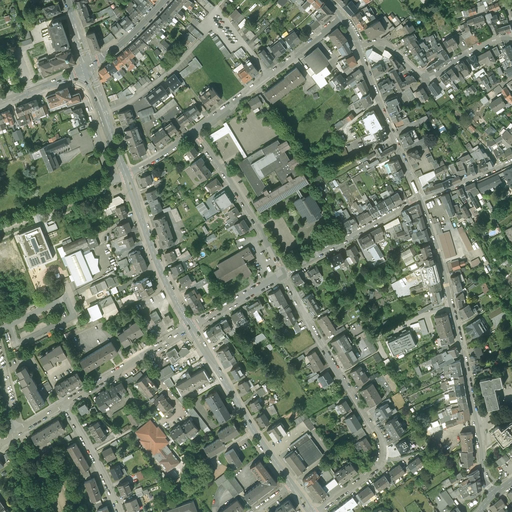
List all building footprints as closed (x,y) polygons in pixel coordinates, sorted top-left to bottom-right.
[(86,0),(78,0),(79,0),(75,2),(77,9),(86,6),(85,4),(84,3),(87,2),(86,0)] [(148,8),(139,0),(134,0),(133,1),(134,1),(135,1),(139,4),(137,7),(144,13),(148,8)] [(139,0),(148,8),(153,3),(149,0),(139,0)] [(174,0),(166,10),(173,16),(173,17),(176,14),(180,18),(184,14),(179,9),(181,7),(174,0)] [(192,7),(184,0),(174,0),(181,7),(183,5),(182,5),(182,4),(184,4),(184,5),(190,10),(192,7)] [(313,0),(294,0),(296,1),(300,5),(303,2),(301,0),(307,0),(301,6),(304,9),(313,0)] [(324,3),(320,0),(313,0),(304,9),(306,11),(313,5),(317,9),(324,3)] [(350,0),(342,7),(349,15),(357,8),(352,2),(353,1),(354,2),(356,0),(350,0)] [(208,1),(203,7),(209,12),(214,6),(208,1)] [(144,13),(137,7),(134,9),(131,7),(133,5),(132,4),(133,3),(132,2),(130,4),(128,2),(126,4),(128,6),(130,8),(129,9),(139,18),(144,13)] [(54,4),(47,6),(43,8),(46,17),(52,15),(52,16),(57,14),(61,12),(58,3),(54,4)] [(330,10),(324,3),(317,9),(312,13),(318,20),(330,10)] [(498,3),(488,7),(489,8),(491,12),(492,12),(500,8),(498,3)] [(86,6),(77,9),(80,18),(89,15),(86,6)] [(110,6),(100,11),(102,15),(107,12),(110,17),(115,14),(114,13),(110,6)] [(139,18),(129,9),(130,8),(128,6),(125,10),(125,11),(126,10),(130,14),(128,16),(134,23),(139,18)] [(368,10),(366,6),(361,9),(362,10),(364,10),(366,14),(368,17),(373,14),(374,13),(371,9),(368,10)] [(471,8),(465,11),(466,16),(469,15),(469,16),(477,13),(475,7),(471,8)] [(234,21),(241,14),(236,8),(229,15),(234,21)] [(173,16),(166,10),(161,15),(168,22),(173,27),(175,24),(173,22),(172,22),(171,22),(170,22),(172,20),(171,19),(173,16)] [(312,13),(310,16),(314,21),(318,26),(334,13),(330,10),(318,20),(312,13)] [(359,12),(351,17),(355,24),(356,24),(368,17),(366,14),(361,16),(359,12)] [(235,20),(238,23),(244,17),(242,14),(235,20)] [(368,17),(356,24),(357,26),(360,31),(364,28),(367,26),(364,22),(365,21),(365,22),(374,17),(373,14),(368,17)] [(89,15),(80,18),(83,26),(94,22),(92,17),(90,18),(89,15)] [(134,23),(128,16),(127,15),(121,21),(119,23),(126,30),(134,23)] [(168,22),(161,15),(155,21),(162,27),(162,28),(166,23),(167,24),(168,22)] [(493,19),(488,21),(489,23),(490,25),(495,23),(495,22),(499,21),(497,15),(492,16),(493,19)] [(385,16),(380,18),(384,24),(389,21),(385,16)] [(482,16),(474,18),(475,24),(476,27),(483,24),(482,23),(485,22),(483,17),(482,16)] [(467,23),(463,24),(465,28),(462,29),(462,28),(460,28),(462,32),(463,32),(463,33),(469,29),(470,29),(469,26),(475,24),(474,18),(467,21),(467,23)] [(243,21),(238,25),(241,28),(247,22),(245,19),(243,21)] [(367,26),(364,28),(369,37),(374,33),(375,35),(384,30),(381,25),(377,20),(367,26)] [(162,27),(155,21),(150,27),(160,36),(163,34),(160,31),(159,31),(159,30),(162,27)] [(314,21),(309,25),(313,30),(318,26),(314,21)] [(63,52),(56,54),(56,57),(47,60),(45,57),(37,60),(43,75),(51,72),(50,70),(57,68),(63,66),(63,67),(67,65),(68,66),(72,64),(71,64),(76,62),(70,49),(69,49),(67,44),(68,44),(61,22),(48,26),(53,40),(52,41),(53,45),(54,44),(56,48),(61,46),(63,52)] [(119,23),(118,22),(110,28),(119,37),(126,30),(119,23)] [(499,24),(496,24),(495,23),(490,25),(490,26),(491,25),(494,34),(500,33),(497,28),(498,28),(498,27),(499,27),(499,24)] [(401,28),(396,31),(399,36),(403,33),(403,34),(406,33),(408,35),(408,34),(408,35),(412,32),(412,33),(415,31),(411,25),(411,26),(408,27),(406,24),(401,28)] [(498,28),(497,28),(500,33),(511,30),(510,24),(498,28)] [(32,43),(27,27),(22,29),(25,39),(22,41),(23,45),(32,43)] [(160,36),(150,27),(144,32),(152,40),(154,38),(153,37),(155,35),(156,36),(159,38),(160,36)] [(337,28),(328,35),(337,46),(346,39),(337,28)] [(250,29),(245,34),(250,40),(255,36),(250,29)] [(469,29),(463,33),(461,35),(464,39),(472,35),(469,29)] [(293,30),(289,34),(296,43),(301,40),(300,39),(295,33),(293,30)] [(94,32),(86,34),(92,52),(100,49),(99,47),(97,42),(94,32)] [(152,40),(144,32),(140,37),(147,44),(152,40)] [(412,32),(408,35),(408,34),(408,35),(402,38),(407,45),(416,38),(412,33),(412,32)] [(108,35),(106,36),(103,38),(100,40),(97,42),(99,47),(103,45),(105,44),(108,42),(111,39),(114,37),(110,33),(108,35)] [(436,44),(434,38),(436,37),(434,33),(431,35),(429,36),(429,37),(430,41),(431,50),(434,49),(437,53),(437,54),(439,58),(438,59),(438,60),(435,62),(439,67),(450,59),(447,54),(446,54),(439,43),(436,44)] [(289,34),(284,37),(286,40),(291,46),(291,47),(296,43),(289,34)] [(461,35),(454,39),(457,43),(464,40),(464,39),(461,35)] [(452,36),(442,42),(448,51),(458,45),(457,43),(454,39),(452,36)] [(147,44),(140,37),(134,42),(141,49),(143,51),(149,45),(147,44)] [(429,37),(422,38),(423,42),(425,46),(426,46),(428,48),(431,46),(430,41),(429,37)] [(191,42),(186,38),(182,43),(187,46),(191,42)] [(416,38),(407,45),(410,49),(416,45),(419,43),(416,38)] [(346,39),(337,46),(342,55),(350,51),(348,46),(349,45),(346,39)] [(175,50),(164,40),(161,43),(172,53),(175,50)] [(282,44),(278,40),(274,43),(282,54),(285,52),(284,51),(286,50),(282,44)] [(141,49),(134,42),(129,47),(135,55),(141,49)] [(431,46),(428,48),(426,46),(425,46),(423,42),(419,44),(420,45),(422,48),(424,47),(427,53),(425,54),(428,58),(428,59),(437,54),(437,53),(434,49),(431,50),(431,46)] [(282,54),(274,43),(269,47),(273,51),(277,57),(278,55),(279,56),(282,54)] [(416,45),(410,49),(413,54),(421,49),(422,48),(420,45),(417,47),(416,45)] [(511,49),(510,45),(505,47),(505,48),(501,49),(506,60),(511,57),(511,49)] [(135,55),(129,47),(124,52),(129,59),(133,63),(135,66),(137,64),(136,62),(139,60),(135,55)] [(241,47),(234,53),(238,58),(245,53),(241,47)] [(497,47),(491,50),(494,55),(495,56),(500,54),(498,50),(497,47)] [(264,48),(257,53),(267,66),(273,62),(264,48)] [(382,57),(372,51),(372,50),(372,48),(367,50),(366,51),(365,52),(366,54),(368,61),(371,61),(371,59),(379,63),(380,63),(389,58),(392,56),(387,51),(384,50),(382,54),(382,55),(382,57)] [(323,58),(316,49),(304,58),(311,67),(306,71),(311,76),(319,69),(324,77),(330,73),(325,66),(325,65),(323,63),(326,61),(324,58),(323,58)] [(421,49),(413,54),(420,64),(425,61),(425,60),(423,61),(422,60),(424,58),(422,55),(423,55),(420,51),(421,50),(421,49)] [(496,62),(490,50),(476,57),(480,64),(488,60),(490,65),(496,62)] [(124,52),(118,56),(124,64),(127,61),(130,65),(133,63),(130,59),(129,59),(124,52)] [(353,54),(342,60),(343,61),(340,63),(342,65),(348,62),(351,67),(357,62),(353,54)] [(475,67),(480,64),(476,57),(475,54),(469,57),(470,59),(472,62),(472,63),(475,67)] [(124,64),(118,56),(112,61),(120,73),(122,76),(126,74),(124,70),(123,71),(120,67),(124,64)] [(401,64),(392,56),(389,58),(394,68),(396,67),(401,64)] [(189,65),(179,72),(183,77),(193,70),(192,68),(197,65),(199,68),(202,66),(195,57),(192,59),(193,60),(188,63),(189,65)] [(511,57),(506,60),(503,63),(504,67),(506,70),(506,69),(511,66),(511,63),(511,61),(511,59),(511,57)] [(250,60),(247,62),(243,65),(245,68),(252,77),(255,74),(256,74),(258,73),(257,72),(258,72),(256,69),(256,68),(254,65),(251,62),(250,60)] [(112,61),(105,66),(110,74),(113,72),(115,76),(116,75),(119,79),(122,76),(120,73),(112,61)] [(463,61),(457,64),(457,65),(460,70),(461,70),(461,71),(462,73),(463,73),(465,76),(466,76),(468,75),(468,74),(470,73),(467,67),(468,67),(466,64),(465,64),(463,61)] [(348,62),(342,65),(339,69),(341,73),(344,71),(347,69),(351,67),(348,62)] [(435,62),(430,65),(426,68),(429,72),(434,70),(439,67),(435,62)] [(379,63),(371,68),(374,76),(384,70),(383,66),(381,66),(380,63),(379,63)] [(105,66),(98,70),(100,73),(99,74),(101,81),(105,80),(107,78),(106,77),(110,74),(105,66)] [(296,67),(284,76),(285,77),(291,86),(294,84),(295,84),(301,80),(300,79),(303,77),(296,67)] [(252,77),(245,68),(242,71),(241,70),(238,73),(237,73),(240,77),(244,82),(252,77)] [(402,83),(394,68),(388,72),(392,80),(390,81),(388,77),(382,80),(383,81),(377,84),(380,93),(387,89),(395,85),(398,92),(405,88),(418,81),(413,76),(408,79),(402,83)] [(483,68),(475,74),(477,78),(477,79),(484,74),(486,73),(483,68)] [(319,69),(311,76),(316,84),(320,88),(320,89),(327,83),(324,77),(319,69)] [(359,69),(352,74),(356,78),(362,74),(359,69)] [(454,73),(451,69),(446,73),(451,80),(454,78),(455,79),(457,77),(454,73)] [(413,76),(407,70),(406,70),(405,73),(408,79),(413,76)] [(458,71),(457,70),(454,73),(457,77),(462,83),(465,81),(458,71)] [(492,72),(487,74),(492,83),(493,85),(497,83),(498,83),(501,82),(499,79),(497,81),(492,72)] [(446,73),(440,77),(445,85),(449,82),(451,80),(446,73)] [(174,74),(170,77),(177,86),(181,83),(178,79),(174,74)] [(337,75),(332,79),(336,85),(336,86),(336,87),(337,89),(338,89),(339,88),(339,89),(346,84),(349,88),(356,83),(354,80),(356,78),(352,74),(345,79),(344,79),(340,74),(337,75)] [(356,78),(354,80),(356,83),(360,81),(361,81),(364,80),(362,74),(356,78)] [(484,74),(477,79),(477,78),(474,80),(477,85),(480,84),(483,82),(484,85),(485,85),(486,87),(486,86),(488,90),(491,89),(488,83),(489,82),(484,74)] [(177,86),(170,77),(165,81),(170,86),(173,90),(177,86)] [(291,86),(285,77),(275,85),(281,94),(285,92),(284,91),(291,86)] [(360,81),(356,83),(358,86),(364,96),(369,92),(368,89),(366,90),(361,81),(360,81)] [(138,82),(133,85),(137,90),(141,86),(138,82)] [(433,82),(428,86),(435,96),(440,92),(433,82)] [(316,84),(307,91),(310,96),(320,88),(316,84)] [(477,90),(472,84),(467,88),(472,93),(477,90)] [(165,90),(161,85),(156,89),(155,89),(153,90),(161,100),(168,94),(165,90)] [(275,85),(265,92),(272,102),(275,99),(281,94),(275,85)] [(358,86),(354,89),(357,94),(351,98),(354,102),(357,100),(364,96),(358,86)] [(212,87),(206,91),(205,89),(204,91),(204,92),(199,96),(207,107),(220,98),(212,87)] [(422,87),(415,91),(419,97),(421,101),(428,97),(422,87)] [(506,87),(502,89),(502,91),(504,95),(505,96),(508,95),(510,93),(506,87)] [(67,88),(45,96),(50,110),(66,104),(67,106),(82,101),(79,92),(70,95),(67,88)] [(127,88),(122,92),(125,95),(127,99),(133,95),(127,88)] [(121,90),(116,94),(120,99),(125,95),(122,92),(121,90)] [(153,90),(151,92),(151,93),(146,97),(149,101),(153,106),(161,100),(153,90)] [(364,96),(357,100),(358,103),(359,102),(360,104),(361,107),(364,106),(373,101),(369,92),(364,96)] [(116,94),(108,96),(110,102),(118,99),(116,94)] [(387,106),(386,107),(387,109),(389,115),(390,115),(401,110),(397,102),(399,101),(396,95),(385,100),(387,106)] [(485,95),(480,99),(484,104),(489,101),(485,95)] [(505,96),(504,95),(501,97),(506,104),(510,101),(507,99),(505,96)] [(257,96),(248,102),(255,113),(259,110),(257,107),(262,104),(261,102),(257,96)] [(501,97),(490,104),(495,111),(506,104),(501,97)] [(173,98),(163,106),(167,111),(177,103),(173,98)] [(36,99),(31,101),(36,115),(38,115),(45,112),(42,106),(39,107),(36,99)] [(31,101),(26,103),(29,111),(31,110),(34,116),(36,115),(31,101)] [(26,103),(21,105),(26,119),(29,118),(27,112),(29,111),(26,103)] [(21,105),(16,107),(20,119),(23,118),(24,120),(26,119),(21,105)] [(194,105),(186,111),(187,112),(185,113),(184,113),(185,114),(190,120),(189,119),(191,118),(192,119),(193,118),(194,118),(197,116),(197,115),(200,113),(194,105)] [(163,106),(156,113),(154,113),(153,114),(157,119),(167,112),(167,111),(163,106)] [(81,107),(72,110),(75,118),(84,115),(81,107)] [(149,108),(140,111),(142,117),(149,115),(151,114),(149,108)] [(130,109),(118,114),(122,125),(134,120),(130,109)] [(401,110),(390,115),(393,122),(401,118),(400,115),(401,115),(403,115),(406,115),(406,114),(406,113),(404,112),(403,109),(401,110)] [(9,110),(1,113),(2,113),(5,121),(9,119),(11,125),(14,124),(12,118),(9,110)] [(373,110),(369,112),(365,114),(366,114),(361,117),(364,121),(363,122),(369,133),(373,132),(382,127),(378,120),(379,119),(377,117),(378,117),(377,116),(377,117),(373,110)] [(351,112),(330,128),(333,133),(355,117),(351,112)] [(185,114),(181,116),(181,115),(176,119),(183,128),(191,122),(190,120),(185,114)] [(84,115),(75,118),(76,121),(75,121),(77,127),(86,123),(84,115)] [(142,117),(141,118),(142,123),(151,120),(149,115),(142,117)] [(426,115),(418,119),(420,124),(429,120),(426,115)] [(178,131),(172,122),(167,126),(167,127),(164,129),(170,137),(178,131)] [(472,124),(467,128),(472,133),(476,129),(472,124)] [(141,139),(137,126),(124,130),(128,143),(141,139)] [(225,126),(208,136),(210,140),(227,130),(225,126)] [(369,133),(361,137),(365,146),(387,136),(383,126),(382,127),(373,132),(369,133)] [(20,128),(12,132),(16,141),(24,137),(20,128)] [(163,128),(159,130),(154,133),(155,134),(151,137),(159,147),(171,138),(170,137),(164,129),(163,128)] [(414,129),(408,132),(413,142),(416,141),(417,145),(419,144),(420,144),(422,143),(425,142),(430,140),(428,135),(418,140),(414,129)] [(507,130),(502,136),(510,143),(511,141),(511,133),(509,131),(507,130)] [(408,132),(399,136),(403,146),(413,142),(408,132)] [(511,146),(511,145),(504,138),(496,143),(498,145),(504,142),(507,149),(510,147),(510,148),(511,146)] [(141,139),(128,143),(134,158),(139,157),(138,155),(146,152),(141,139)] [(298,174),(294,166),(300,162),(296,156),(289,159),(284,150),(290,146),(286,139),(280,143),(277,139),(238,163),(247,178),(259,198),(253,201),(259,213),(260,212),(259,211),(267,206),(268,208),(267,206),(275,201),(276,203),(275,201),(283,196),(284,198),(283,196),(291,191),(292,193),(293,193),(292,191),(295,189),(298,188),(300,186),(301,188),(300,186),(308,182),(309,183),(302,172),(298,174)] [(57,141),(39,148),(42,155),(43,158),(44,160),(53,157),(50,151),(60,147),(57,141)] [(151,142),(146,146),(150,151),(155,147),(151,142)] [(192,144),(184,150),(187,154),(184,157),(186,160),(190,158),(192,157),(198,153),(192,144)] [(345,146),(339,148),(344,159),(349,157),(345,146)] [(392,146),(383,151),(386,156),(395,151),(392,146)] [(39,148),(28,153),(31,160),(42,155),(39,148)] [(484,152),(483,153),(479,148),(473,152),(471,153),(475,159),(477,157),(479,160),(482,158),(483,158),(484,157),(485,160),(487,163),(490,168),(494,166),(489,157),(489,156),(488,156),(486,153),(484,152)] [(501,148),(494,152),(497,157),(502,155),(503,156),(498,159),(500,163),(508,159),(504,151),(503,151),(501,148)] [(416,149),(406,153),(410,162),(416,160),(419,159),(417,153),(418,152),(416,149)] [(378,154),(377,155),(377,157),(380,160),(386,156),(383,151),(382,152),(378,154)] [(464,165),(462,162),(467,160),(472,158),(469,154),(460,158),(461,159),(457,161),(456,161),(459,168),(460,167),(461,170),(457,171),(459,175),(466,172),(465,169),(464,165)] [(377,159),(369,164),(371,167),(373,166),(379,162),(379,160),(380,160),(377,157),(376,157),(377,159)] [(201,158),(190,166),(201,181),(211,174),(203,162),(204,162),(201,158)] [(397,159),(388,163),(392,172),(401,168),(397,159)] [(485,160),(482,161),(482,163),(479,164),(482,170),(482,171),(490,168),(487,163),(485,160)] [(457,171),(453,163),(449,165),(454,175),(451,176),(452,178),(451,178),(454,184),(462,180),(459,175),(457,171)] [(434,170),(436,175),(443,172),(441,167),(440,168),(434,170)] [(511,167),(480,183),(483,190),(483,191),(497,184),(496,183),(496,180),(500,179),(499,177),(505,174),(511,188),(511,167)] [(401,168),(392,172),(394,175),(396,179),(404,175),(401,168)] [(422,175),(417,177),(418,180),(422,188),(429,184),(428,183),(427,181),(436,175),(434,170),(422,175)] [(149,174),(140,177),(143,185),(152,182),(149,174)] [(216,178),(206,185),(211,192),(217,189),(221,185),(216,178)] [(451,178),(441,182),(443,188),(449,186),(454,184),(451,178)] [(335,179),(329,182),(333,188),(339,185),(335,179)] [(429,184),(422,188),(424,192),(426,194),(443,188),(441,182),(441,180),(440,181),(440,182),(433,185),(430,186),(429,184)] [(475,182),(465,186),(471,198),(476,208),(480,206),(477,201),(474,196),(478,194),(479,197),(481,197),(481,198),(483,197),(480,192),(478,188),(477,188),(476,185),(475,182)] [(311,194),(305,198),(303,196),(298,188),(295,189),(301,198),(294,201),(303,216),(305,215),(309,221),(320,214),(318,210),(319,209),(311,194)] [(467,199),(462,188),(457,190),(459,195),(460,194),(463,201),(467,199)] [(154,189),(146,192),(148,199),(157,196),(156,193),(155,193),(154,190),(154,189)] [(222,210),(233,203),(229,198),(227,196),(228,196),(224,190),(213,198),(215,200),(214,201),(219,208),(220,208),(222,210)] [(387,190),(380,194),(384,200),(388,208),(395,205),(390,196),(387,190)] [(393,195),(390,196),(395,205),(402,201),(397,192),(393,195)] [(448,193),(441,196),(444,203),(450,200),(448,193)] [(114,201),(102,206),(107,216),(113,213),(111,210),(116,208),(116,207),(115,204),(120,202),(120,199),(117,196),(114,198),(114,201)] [(157,196),(148,199),(150,206),(159,203),(158,200),(157,200),(156,196),(157,196)] [(440,196),(425,202),(429,214),(435,212),(440,210),(441,215),(439,215),(441,219),(445,218),(448,216),(443,204),(440,196)] [(384,200),(376,204),(380,213),(388,208),(384,200)] [(450,200),(444,203),(446,209),(453,207),(450,200)] [(200,203),(196,205),(195,206),(201,215),(208,211),(201,202),(200,203)] [(376,204),(371,207),(371,205),(369,203),(369,202),(366,204),(369,209),(373,217),(380,213),(376,204)] [(159,203),(150,206),(153,213),(162,210),(161,209),(161,210),(159,206),(160,206),(159,203)] [(239,213),(233,203),(222,210),(226,217),(229,214),(231,218),(235,216),(239,213)] [(116,207),(116,208),(119,217),(127,215),(123,205),(116,207)] [(462,207),(460,208),(466,218),(468,221),(470,220),(469,217),(471,216),(469,212),(466,206),(465,205),(462,207)] [(411,207),(406,210),(408,215),(411,214),(414,213),(413,210),(411,207)] [(453,207),(446,209),(449,216),(455,214),(453,207)] [(171,210),(176,221),(181,219),(176,208),(171,210)] [(419,208),(413,210),(414,213),(411,214),(413,218),(417,217),(417,216),(421,215),(419,208)] [(364,212),(362,213),(366,220),(373,217),(369,209),(364,212)] [(405,211),(404,210),(401,212),(402,212),(400,213),(403,218),(405,218),(406,221),(410,219),(409,215),(408,215),(406,210),(405,211)] [(342,212),(335,216),(340,224),(345,232),(352,228),(348,220),(342,223),(342,222),(342,221),(341,218),(344,217),(342,212)] [(360,214),(356,216),(361,224),(366,220),(362,213),(360,214)] [(164,215),(153,219),(158,233),(169,229),(164,215)] [(413,218),(410,219),(412,225),(418,222),(418,224),(416,225),(417,229),(419,228),(420,230),(425,228),(422,216),(417,217),(413,218)] [(358,225),(354,217),(349,219),(348,220),(352,228),(358,225)] [(398,218),(383,226),(385,229),(386,229),(392,226),(400,223),(398,218)] [(239,222),(235,224),(241,234),(249,229),(243,219),(239,222)] [(406,221),(402,222),(405,231),(411,229),(410,225),(412,225),(410,219),(406,221)] [(128,221),(117,226),(120,234),(131,230),(128,221)] [(439,222),(434,223),(437,234),(442,233),(439,222)] [(345,232),(340,224),(337,226),(341,234),(345,232)] [(40,225),(19,233),(21,239),(19,240),(30,267),(53,258),(40,225)] [(468,251),(474,249),(463,225),(457,228),(468,251)] [(392,226),(386,229),(388,235),(392,234),(394,240),(397,239),(395,232),(395,231),(392,226)] [(374,231),(370,233),(375,242),(376,244),(383,240),(384,241),(389,238),(387,234),(382,237),(381,234),(383,232),(381,227),(377,229),(374,231)] [(420,230),(415,232),(418,238),(423,236),(424,241),(429,239),(425,228),(420,230)] [(169,229),(158,233),(163,247),(174,243),(169,229)] [(405,231),(402,232),(403,237),(402,237),(403,239),(403,241),(406,240),(405,239),(411,237),(410,234),(412,234),(411,229),(405,231)] [(399,233),(398,231),(395,232),(397,239),(402,237),(403,237),(402,232),(399,233)] [(207,243),(217,237),(214,232),(204,238),(207,243)] [(370,233),(358,239),(363,248),(370,244),(375,242),(370,233)] [(127,234),(116,238),(119,245),(125,243),(123,239),(128,237),(127,234)] [(85,236),(57,248),(61,257),(64,256),(77,285),(93,279),(91,275),(83,255),(84,255),(83,252),(90,249),(85,236)] [(128,237),(123,239),(125,243),(126,243),(127,246),(134,244),(131,236),(128,237)] [(376,244),(375,242),(370,244),(371,245),(369,247),(373,255),(367,258),(369,260),(366,262),(369,269),(385,261),(376,244)] [(354,245),(346,250),(350,257),(352,260),(354,259),(357,258),(355,255),(358,253),(354,245)] [(248,246),(217,265),(219,268),(214,271),(221,283),(240,272),(243,278),(252,273),(245,262),(246,261),(250,259),(254,256),(248,246)] [(178,247),(165,253),(168,261),(176,258),(178,257),(181,254),(178,247)] [(406,265),(415,260),(409,248),(400,253),(406,265)] [(430,248),(421,251),(421,252),(418,253),(420,259),(422,259),(432,256),(430,248)] [(136,250),(128,254),(129,257),(130,257),(132,262),(133,262),(143,258),(141,254),(140,253),(139,250),(137,251),(137,250),(136,250)] [(187,250),(181,254),(178,257),(179,259),(187,255),(190,253),(187,250)] [(84,255),(83,255),(91,275),(99,271),(96,265),(97,265),(97,259),(95,259),(94,259),(91,252),(84,255)] [(344,261),(340,253),(335,255),(339,263),(344,261)] [(179,259),(178,260),(179,263),(180,263),(189,258),(187,255),(179,259)] [(339,263),(335,255),(329,258),(333,266),(339,263)] [(432,256),(422,259),(423,261),(424,265),(434,262),(432,256)] [(120,267),(129,264),(126,257),(118,260),(120,267)] [(473,266),(481,263),(479,257),(471,261),(473,266)] [(143,258),(133,262),(137,271),(147,267),(144,258),(143,258)] [(416,262),(415,262),(416,264),(411,267),(413,271),(418,268),(421,267),(419,264),(421,262),(422,262),(423,261),(422,259),(420,259),(416,262)] [(458,260),(451,262),(453,271),(460,268),(460,265),(465,263),(464,261),(459,263),(458,260)] [(434,262),(424,265),(421,267),(421,270),(425,268),(426,272),(435,269),(434,262)] [(179,263),(171,267),(174,274),(183,270),(180,263),(179,263)] [(316,266),(310,269),(310,270),(307,272),(311,278),(315,285),(320,283),(317,278),(321,276),(322,276),(316,266)] [(298,273),(291,277),(297,287),(300,285),(298,283),(301,282),(302,284),(304,282),(298,273)] [(188,274),(179,279),(183,287),(189,283),(192,282),(191,282),(189,278),(190,278),(188,274)] [(460,274),(450,277),(452,284),(460,281),(458,276),(460,276),(460,274)] [(112,276),(90,286),(94,293),(108,286),(107,283),(114,280),(112,276)] [(147,277),(140,280),(137,281),(136,281),(137,282),(134,283),(133,282),(132,283),(131,284),(131,285),(131,286),(134,291),(151,283),(151,282),(150,280),(151,279),(150,279),(150,280),(149,279),(147,277)] [(197,282),(191,286),(193,289),(202,284),(203,285),(209,282),(206,277),(197,282)] [(438,279),(422,283),(423,286),(427,285),(429,291),(440,288),(438,279)] [(460,281),(452,284),(456,297),(463,292),(463,291),(460,281)] [(151,283),(134,291),(134,292),(138,299),(138,300),(155,291),(151,283)] [(288,304),(279,288),(272,291),(267,294),(270,298),(271,298),(272,300),(271,300),(274,305),(279,303),(281,307),(288,304)] [(429,291),(427,291),(428,294),(429,294),(431,302),(441,300),(441,299),(442,299),(440,288),(429,291)] [(192,290),(184,294),(190,303),(201,297),(199,293),(195,295),(192,290)] [(134,291),(125,296),(129,304),(138,299),(134,292),(134,291)] [(463,292),(456,297),(458,307),(466,304),(463,292)] [(319,306),(313,296),(312,296),(310,294),(302,299),(303,302),(305,301),(307,305),(306,306),(308,308),(308,307),(311,311),(310,312),(311,315),(320,309),(318,307),(319,306)] [(111,295),(97,302),(97,304),(102,315),(105,320),(119,313),(111,295)] [(201,297),(190,303),(195,312),(203,307),(200,302),(203,301),(201,297)] [(259,299),(252,303),(260,315),(262,314),(258,308),(263,306),(259,299)] [(252,303),(246,306),(250,313),(253,312),(258,320),(262,318),(260,315),(252,303)] [(432,303),(420,310),(422,313),(433,307),(432,303)] [(469,303),(459,309),(462,315),(461,315),(463,318),(466,317),(466,318),(471,316),(470,314),(480,308),(477,304),(471,307),(469,303)] [(100,316),(102,315),(97,304),(89,308),(91,313),(85,315),(89,322),(100,316)] [(288,304),(281,307),(279,308),(282,313),(284,312),(290,308),(288,304)] [(501,305),(488,313),(495,323),(507,315),(501,305)] [(296,320),(290,308),(284,312),(285,315),(283,316),(285,320),(286,319),(288,324),(291,323),(296,320)] [(241,309),(231,315),(237,325),(247,320),(241,309)] [(156,311),(150,314),(155,324),(161,321),(156,311)] [(447,313),(434,316),(437,326),(436,327),(437,331),(438,331),(440,338),(452,334),(447,313)] [(168,314),(162,318),(165,324),(171,320),(168,314)] [(326,315),(324,316),(323,316),(317,319),(319,322),(323,327),(330,322),(327,318),(328,318),(326,315)] [(89,322),(82,325),(84,331),(102,322),(100,316),(89,322)] [(227,321),(226,318),(219,322),(225,333),(232,329),(230,326),(227,321)] [(480,318),(466,327),(470,334),(471,333),(474,337),(487,330),(480,318)] [(423,319),(418,321),(422,335),(427,334),(423,319)] [(130,326),(126,328),(127,329),(124,331),(121,333),(118,335),(117,334),(117,335),(124,346),(131,342),(131,343),(134,341),(131,337),(135,335),(136,337),(143,332),(136,321),(132,323),(133,324),(130,326)] [(219,322),(210,328),(206,331),(212,341),(220,336),(222,338),(226,335),(225,333),(219,322)] [(330,322),(323,327),(326,332),(325,333),(326,336),(333,332),(332,331),(335,330),(333,327),(330,322)] [(82,325),(64,334),(66,339),(84,331),(82,325)] [(395,336),(385,340),(392,356),(402,351),(402,353),(408,351),(407,349),(416,345),(409,329),(399,334),(400,336),(396,338),(395,336)] [(365,331),(355,337),(358,341),(368,336),(365,331)] [(262,332),(252,338),(255,343),(266,337),(262,332)] [(344,333),(330,342),(338,354),(350,347),(352,346),(349,342),(351,341),(348,336),(346,337),(344,333)] [(452,334),(440,338),(440,341),(441,345),(447,343),(453,340),(452,334)] [(226,335),(222,338),(225,343),(230,340),(226,335)] [(111,342),(95,351),(102,362),(117,352),(111,342)] [(272,352),(275,350),(270,342),(266,345),(272,352)] [(447,343),(441,345),(442,349),(438,350),(439,353),(445,350),(449,348),(447,343)] [(50,352),(47,353),(43,355),(43,356),(40,357),(46,369),(56,364),(54,361),(58,358),(59,360),(66,356),(67,356),(60,344),(56,346),(56,347),(54,349),(53,348),(49,351),(50,352)] [(227,345),(217,351),(223,361),(228,358),(232,356),(230,353),(231,352),(227,345)] [(448,353),(447,353),(445,350),(441,352),(445,360),(452,357),(458,353),(456,346),(447,351),(448,353)] [(476,355),(469,357),(471,364),(480,362),(478,357),(480,357),(479,354),(482,354),(480,346),(474,347),(476,355)] [(350,347),(338,354),(345,366),(357,359),(350,347)] [(174,348),(166,353),(173,364),(178,360),(178,359),(184,355),(179,351),(177,352),(174,348)] [(30,350),(17,357),(20,362),(33,355),(30,350)] [(95,351),(80,361),(86,371),(102,362),(95,351)] [(315,351),(307,355),(311,363),(319,358),(315,351)] [(441,352),(430,358),(431,358),(432,360),(435,359),(437,361),(439,366),(440,367),(453,360),(452,357),(445,360),(441,352)] [(67,356),(66,356),(71,366),(76,364),(71,354),(67,356)] [(311,363),(309,364),(314,372),(324,366),(319,358),(311,363)] [(430,358),(423,362),(425,365),(429,363),(431,362),(434,369),(440,367),(439,366),(437,361),(435,359),(432,360),(431,358),(430,358)] [(455,361),(451,363),(448,363),(449,365),(443,366),(444,371),(461,368),(459,360),(455,361)] [(480,362),(471,364),(473,372),(483,370),(482,367),(481,367),(480,365),(480,362)] [(168,365),(156,372),(161,381),(163,381),(169,377),(174,374),(169,365),(168,365)] [(238,365),(230,370),(235,378),(236,378),(243,374),(238,365)] [(29,372),(25,366),(16,371),(22,380),(21,381),(23,385),(21,386),(25,393),(37,386),(30,375),(32,374),(32,373),(32,371),(30,371),(29,372)] [(360,366),(350,372),(354,379),(364,372),(360,366)] [(203,369),(175,385),(181,395),(209,378),(203,369)] [(129,376),(127,378),(126,378),(124,380),(128,385),(130,383),(131,383),(133,381),(133,382),(135,380),(137,382),(144,376),(140,371),(133,377),(132,375),(129,377),(129,376)] [(320,376),(317,377),(320,382),(322,381),(324,385),(333,380),(327,371),(320,376)] [(77,372),(54,386),(60,395),(82,382),(77,372)] [(364,372),(354,379),(358,385),(368,378),(364,372)] [(393,380),(389,372),(383,376),(388,384),(393,380)] [(312,376),(307,379),(309,382),(317,377),(320,376),(318,373),(312,376)] [(151,380),(146,374),(144,376),(137,382),(136,382),(147,397),(158,389),(153,382),(152,379),(151,380)] [(462,374),(453,376),(453,379),(446,380),(447,384),(454,382),(463,381),(462,374)] [(501,375),(480,379),(484,393),(485,393),(488,409),(500,407),(495,387),(503,385),(501,375)] [(169,377),(163,381),(169,388),(174,385),(169,377)] [(398,388),(393,380),(388,384),(392,391),(398,388)] [(48,381),(43,384),(47,391),(52,389),(48,381)] [(244,381),(238,384),(242,392),(250,387),(246,381),(245,382),(244,381)] [(463,381),(454,382),(454,385),(455,386),(453,386),(454,389),(464,387),(463,381)] [(121,382),(114,387),(113,385),(112,385),(112,386),(111,387),(111,388),(108,390),(115,403),(121,399),(119,396),(124,393),(123,391),(126,390),(121,382)] [(372,383),(360,390),(365,398),(376,391),(372,383)] [(35,387),(26,393),(35,408),(44,402),(35,387)] [(464,387),(454,389),(454,391),(455,391),(456,392),(456,395),(465,394),(464,387)] [(261,388),(256,391),(260,397),(265,394),(261,388)] [(104,391),(101,392),(101,393),(99,394),(100,395),(96,397),(96,396),(93,398),(95,401),(96,400),(99,406),(98,406),(100,409),(101,409),(102,411),(109,407),(115,403),(108,390),(107,390),(104,392),(104,391)] [(216,391),(205,397),(220,421),(230,415),(225,407),(220,398),(216,391)] [(376,391),(365,398),(370,406),(381,399),(376,391)] [(158,397),(153,401),(157,406),(165,399),(167,398),(164,395),(164,396),(162,394),(158,397)] [(465,394),(456,395),(457,398),(457,402),(466,400),(465,394)] [(156,395),(149,400),(152,403),(153,401),(158,397),(156,395)] [(182,395),(177,398),(183,405),(188,402),(186,399),(186,400),(184,397),(184,398),(182,395)] [(165,399),(157,406),(161,410),(170,403),(171,402),(170,401),(168,403),(165,399)] [(257,399),(250,403),(252,407),(250,408),(252,411),(254,410),(254,411),(261,406),(257,399)] [(345,400),(337,405),(342,412),(349,408),(345,400)] [(455,402),(454,402),(455,404),(456,403),(456,404),(458,404),(458,407),(451,408),(452,413),(457,411),(467,407),(467,406),(466,400),(457,402),(456,402),(455,402)] [(85,402),(77,407),(81,414),(89,409),(85,402)] [(210,431),(192,407),(193,407),(189,402),(184,406),(188,410),(187,411),(206,434),(210,431)] [(170,403),(161,410),(164,415),(170,411),(173,408),(172,406),(173,406),(170,403)] [(383,405),(375,410),(380,419),(390,412),(392,411),(391,410),(387,404),(386,403),(383,405)] [(273,404),(268,407),(272,414),(277,412),(273,404)] [(467,407),(457,411),(458,418),(457,418),(457,422),(465,421),(464,418),(467,418),(469,416),(468,411),(467,407)] [(123,409),(118,412),(121,417),(126,414),(123,409)] [(135,411),(127,416),(134,427),(141,422),(135,411)] [(448,415),(443,417),(445,422),(447,427),(457,423),(457,422),(457,418),(458,418),(457,411),(452,413),(448,415)] [(118,412),(113,415),(116,420),(121,417),(118,412)] [(263,413),(256,417),(261,426),(269,421),(263,413)] [(304,413),(292,421),(295,426),(308,417),(304,413)] [(361,426),(353,413),(348,416),(344,418),(347,423),(348,422),(353,431),(361,426)] [(315,427),(308,417),(303,421),(308,428),(310,430),(315,427)] [(433,427),(445,422),(443,417),(431,422),(433,427)] [(403,429),(397,419),(395,420),(394,418),(391,420),(391,419),(388,421),(384,424),(386,427),(388,430),(389,432),(391,435),(393,438),(397,436),(400,434),(399,434),(402,432),(401,430),(403,429)] [(59,419),(45,428),(51,438),(54,436),(54,435),(62,431),(65,429),(59,419)] [(181,426),(188,435),(189,437),(198,430),(189,419),(181,426)] [(157,428),(150,420),(135,432),(141,439),(141,440),(145,445),(144,446),(148,451),(150,450),(154,455),(157,452),(159,454),(160,456),(156,459),(167,473),(180,463),(171,452),(167,455),(163,450),(165,448),(164,447),(169,443),(165,438),(166,436),(158,427),(157,428)] [(107,437),(98,421),(88,426),(97,442),(107,437)] [(511,421),(502,428),(499,424),(493,429),(501,440),(491,448),(495,453),(505,446),(504,444),(511,438),(511,421)] [(233,422),(217,433),(220,437),(222,441),(226,438),(227,439),(235,434),(234,433),(238,430),(233,422)] [(274,441),(286,432),(279,422),(267,430),(274,441)] [(188,435),(181,426),(179,424),(170,431),(179,442),(188,435)] [(361,427),(352,434),(354,437),(363,430),(361,427)] [(45,428),(31,436),(37,446),(40,444),(48,439),(51,438),(45,428)] [(117,428),(111,432),(115,438),(122,434),(117,428)] [(363,430),(358,434),(361,440),(365,437),(367,436),(363,430)] [(471,432),(460,433),(462,451),(472,450),(473,450),(471,432)] [(289,446),(292,449),(294,448),(295,449),(285,457),(297,474),(323,454),(307,433),(289,446)] [(220,437),(203,447),(208,455),(212,452),(213,453),(221,448),(220,448),(224,445),(222,441),(220,437)] [(361,440),(354,444),(357,448),(362,445),(365,450),(371,446),(365,437),(361,440)] [(407,445),(404,439),(399,442),(396,444),(396,445),(401,453),(408,449),(408,450),(412,447),(410,443),(407,445)] [(448,454),(438,442),(434,445),(444,458),(448,454)] [(79,450),(75,443),(67,448),(82,473),(82,472),(88,469),(90,468),(85,460),(79,450)] [(342,446),(335,451),(338,455),(345,451),(342,446)] [(111,447),(102,452),(104,456),(104,457),(106,460),(115,455),(111,447)] [(232,448),(225,453),(227,457),(226,457),(230,465),(231,464),(233,468),(241,463),(232,448)] [(511,448),(511,449),(502,456),(506,462),(510,459),(510,458),(511,457),(511,458),(511,448)] [(50,450),(39,457),(42,462),(53,455),(50,450)] [(462,451),(461,451),(461,455),(460,455),(461,462),(462,462),(462,466),(470,465),(470,464),(473,463),(472,458),(474,458),(473,455),(472,455),(472,450),(462,451)] [(131,454),(122,459),(124,462),(133,458),(131,454)] [(420,459),(418,456),(413,460),(418,468),(423,463),(420,459)] [(214,470),(207,460),(202,463),(209,473),(214,470)] [(270,474),(259,460),(250,466),(261,481),(270,474)] [(418,468),(413,460),(407,465),(408,465),(411,470),(412,472),(418,468)] [(335,473),(334,473),(336,476),(342,483),(348,478),(349,478),(351,476),(351,477),(351,476),(357,472),(350,462),(335,473)] [(402,468),(399,464),(394,468),(400,476),(405,472),(402,468)] [(118,468),(117,465),(110,468),(115,479),(126,473),(123,468),(120,470),(119,468),(118,468)] [(335,473),(330,466),(327,468),(334,478),(336,476),(334,473),(335,473)] [(394,468),(388,472),(392,476),(394,480),(395,480),(400,476),(394,468)] [(470,479),(461,484),(462,486),(479,477),(478,469),(466,476),(467,478),(469,477),(470,479)] [(229,470),(214,481),(218,486),(222,482),(227,479),(232,475),(229,470)] [(315,470),(302,480),(303,481),(303,482),(303,483),(304,484),(305,484),(306,485),(307,486),(315,479),(319,476),(315,470)] [(141,471),(136,473),(139,481),(144,479),(141,471)] [(460,473),(452,478),(451,477),(441,483),(443,487),(462,477),(460,473)] [(244,494),(243,494),(246,498),(250,503),(260,495),(269,488),(276,483),(270,474),(261,481),(244,494)] [(239,485),(232,475),(227,479),(234,489),(239,485)] [(387,479),(384,475),(378,479),(384,487),(389,483),(387,479)] [(459,488),(457,489),(460,493),(463,498),(470,494),(472,497),(475,495),(474,492),(481,488),(479,477),(462,486),(459,488)] [(102,497),(95,478),(91,479),(86,481),(85,481),(92,501),(102,497)] [(334,478),(329,482),(333,487),(338,483),(334,478)] [(234,489),(227,479),(222,482),(233,497),(238,494),(234,489)] [(315,479),(307,486),(317,499),(333,487),(329,482),(322,487),(315,479)] [(378,479),(373,483),(377,488),(379,491),(384,487),(378,479)] [(132,492),(127,481),(117,485),(122,496),(123,495),(128,493),(132,492)] [(243,490),(239,485),(234,489),(238,494),(243,500),(246,498),(243,494),(244,494),(242,491),(243,490)] [(371,490),(368,486),(363,490),(369,498),(374,494),(371,490)] [(457,489),(448,494),(451,498),(460,493),(457,489)] [(369,498),(363,490),(357,494),(360,498),(363,502),(364,501),(369,498)] [(448,494),(445,490),(440,494),(450,506),(454,503),(451,498),(448,494)] [(354,498),(352,496),(346,501),(351,508),(357,503),(354,498)] [(135,498),(129,500),(129,502),(125,503),(125,502),(124,502),(127,508),(129,511),(128,511),(129,511),(140,508),(139,508),(138,508),(137,505),(138,504),(135,498)] [(236,499),(219,511),(237,511),(238,511),(243,508),(236,499)] [(288,499),(282,503),(280,505),(275,509),(275,510),(276,511),(290,511),(295,509),(288,499)] [(196,511),(193,501),(161,511),(196,511)] [(346,501),(340,506),(344,511),(345,511),(351,508),(346,501)] [(502,506),(498,501),(493,504),(499,511),(501,511),(503,511),(502,509),(501,510),(500,508),(502,506)] [(96,503),(95,504),(97,510),(103,507),(101,502),(96,503)]
